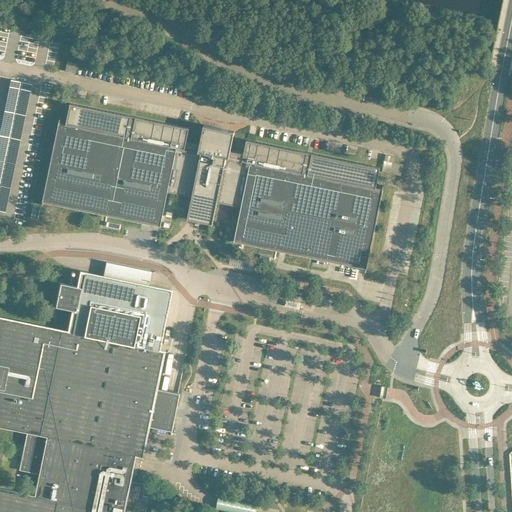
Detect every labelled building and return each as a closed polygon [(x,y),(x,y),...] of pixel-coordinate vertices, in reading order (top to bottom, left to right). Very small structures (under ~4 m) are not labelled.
[(76,73),(78,63),(68,61),(66,71),(76,73)] [(71,103),(68,118),(67,123),(67,124),(60,122),(61,119),(60,119),(55,143),(55,146),(48,178),(47,181),(42,205),(43,205),(44,202),(102,214),(107,215),(153,225),(160,226),(161,226),(163,216),(168,192),(177,146),(179,140),(187,142),(189,128),(136,117),(131,116),(71,103)] [(177,146),(168,192),(192,197),(192,198),(191,204),(189,210),(187,219),(190,220),(195,221),(213,224),(215,215),(216,207),(217,204),(217,202),(227,204),(230,205),(231,205),(234,206),(241,207),(251,161),(252,156),(244,154),(243,154),(241,153),(233,152),(232,151),(231,151),(235,131),(229,130),(227,130),(224,129),(224,126),(216,124),(215,127),(212,127),(210,126),(204,125),(200,145),(187,142),(179,140),(177,146)] [(308,152),(247,140),(244,154),(252,156),(251,161),(241,207),(239,217),(239,220),(234,241),(280,251),(287,252),(310,257),(312,258),(330,261),(336,262),(354,266),(366,269),(366,272),(384,186),(383,185),(383,189),(376,187),(377,182),(380,167),(313,153),(312,153),(312,154),(308,153),(308,152)] [(396,162),(397,156),(386,153),(383,170),(402,174),(404,164),(396,162)] [(0,511),(123,511),(126,499),(127,495),(128,491),(129,488),(131,477),(136,454),(143,456),(147,438),(150,426),(151,426),(172,431),(174,419),(177,405),(180,394),(179,394),(178,394),(161,390),(160,390),(157,389),(165,352),(157,351),(170,290),(148,286),(149,283),(151,272),(151,271),(107,262),(106,262),(106,263),(103,274),(103,277),(81,272),(78,287),(60,283),(55,306),(73,310),(68,332),(61,331),(0,318),(0,426),(27,432),(24,447),(23,451),(19,469),(39,473),(34,496),(0,489),(0,511)] [(218,497),(216,508),(234,511),(256,511),(258,505),(218,497)] [(145,511),(147,504),(136,502),(134,511),(145,511)]
